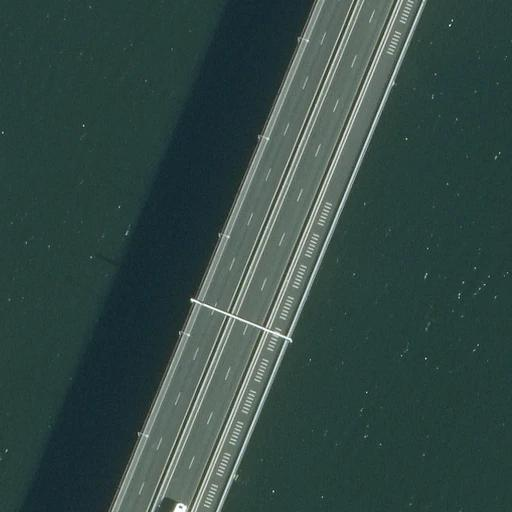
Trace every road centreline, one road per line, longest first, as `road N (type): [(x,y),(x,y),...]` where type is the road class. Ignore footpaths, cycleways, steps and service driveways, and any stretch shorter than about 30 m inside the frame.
road 1 (tertiary): [(207,511),(414,0)]
road 2 (motorway): [(341,0),(135,511)]
road 3 (motorway): [(175,511),(381,0)]
